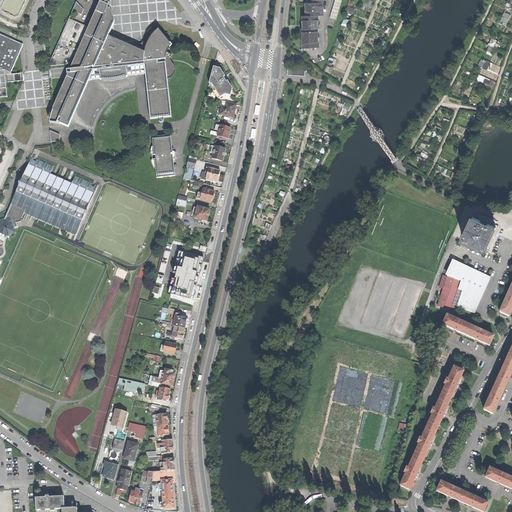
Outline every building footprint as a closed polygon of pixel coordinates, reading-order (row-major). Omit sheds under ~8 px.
[(60,124),(68,127),(76,110),(80,101),(89,80),(90,80),(92,80),(101,79),(101,80),(102,80),(107,81),(113,81),(117,81),(123,79),(127,78),(128,77),(128,76),(137,75),(138,75),(145,75),(150,119),(171,117),(167,79),(170,78),(171,77),(173,76),(175,74),(176,72),(176,70),(176,67),(175,65),(174,63),(173,62),(172,60),(171,58),(171,56),(172,54),(167,52),(169,49),(170,47),(172,46),(171,44),(158,30),(155,33),(152,27),(148,31),(147,34),(145,38),(143,42),(140,44),(137,46),(133,47),(128,45),(124,44),(108,37),(114,24),(114,22),(114,19),(110,9),(111,7),(109,3),(108,3),(108,2),(106,0),(103,0),(105,3),(105,5),(104,4),(101,3),(100,3),(99,4),(98,8),(96,12),(89,27),(86,26),(69,19),(65,27),(48,65),(64,64),(68,63),(70,60),(71,60),(71,59),(74,61),(70,69),(70,70),(71,72),(71,73),(69,74),(68,74),(67,77),(54,107),(49,118),(48,119),(50,119),(50,123),(57,124),(60,118),(62,119),(60,124)] [(307,4),(308,15),(318,15),(324,15),(323,0),(308,0),(309,0),(309,3),(307,4)] [(335,0),(331,18),(337,19),(342,0),(335,0)] [(76,2),(72,11),(81,14),(83,9),(76,2)] [(505,11),(502,21),(508,23),(511,14),(505,11)] [(304,27),(304,47),(319,47),(318,28),(319,28),(318,15),(308,15),(304,16),(305,25),(305,27),(304,27)] [(0,96),(4,93),(5,90),(6,89),(7,88),(8,82),(14,82),(20,81),(20,73),(13,74),(11,74),(11,72),(20,53),(23,45),(22,44),(21,45),(17,43),(15,42),(13,42),(12,43),(8,41),(0,37),(0,96)] [(307,68),(288,67),(288,71),(288,75),(291,75),(305,76),(305,71),(307,72),(307,68)] [(226,102),(234,104),(235,97),(219,70),(213,68),(209,83),(220,101),(223,101),(226,102)] [(346,101),(344,107),(350,110),(353,104),(346,101)] [(220,114),(233,118),(235,111),(236,104),(234,104),(226,102),(225,107),(222,106),(220,114)] [(217,136),(227,139),(229,133),(230,128),(220,125),(219,131),(217,136)] [(50,131),(52,142),(61,141),(60,138),(60,135),(59,135),(55,135),(55,133),(50,131)] [(168,177),(171,176),(168,151),(168,147),(168,144),(168,140),(169,136),(168,135),(165,136),(164,136),(163,137),(160,137),(158,137),(157,136),(155,136),(156,155),(155,155),(155,156),(154,157),(155,158),(155,159),(157,159),(158,177),(160,177),(162,177),(163,176),(165,176),(167,176),(168,177)] [(206,152),(213,154),(215,147),(207,145),(206,152)] [(212,159),(222,162),(224,155),(225,149),(215,146),(215,147),(213,154),(212,159)] [(0,258),(1,259),(2,258),(4,257),(5,255),(6,254),(6,252),(6,249),(7,245),(8,241),(10,237),(13,233),(16,231),(20,229),(18,225),(22,223),(21,220),(22,220),(23,217),(26,219),(28,216),(31,217),(29,222),(30,222),(32,218),(38,221),(37,225),(39,221),(46,224),(44,228),(46,224),(53,227),(51,231),(52,232),(53,227),(60,230),(58,234),(59,235),(61,231),(67,233),(65,238),(66,238),(68,234),(74,237),(72,241),(73,241),(76,234),(76,233),(93,194),(94,194),(98,186),(97,186),(96,187),(94,186),(93,189),(91,188),(92,185),(89,184),(90,183),(89,182),(89,184),(82,181),(83,179),(82,179),(81,180),(75,177),(75,176),(71,185),(50,175),(54,166),(53,166),(52,167),(46,165),(47,163),(46,163),(45,164),(39,161),(39,160),(38,161),(36,160),(35,163),(33,162),(34,159),(31,158),(32,157),(31,156),(27,164),(28,165),(11,202),(10,202),(7,210),(7,211),(4,218),(0,219),(0,258)] [(187,165),(194,167),(196,160),(189,158),(187,165)] [(212,180),(217,182),(218,176),(220,170),(206,167),(205,172),(207,173),(205,180),(211,182),(212,180)] [(189,173),(186,172),(184,178),(192,180),(195,169),(190,168),(189,173)] [(200,199),(211,202),(213,197),(214,191),(203,189),(202,193),(200,199)] [(202,220),(207,221),(208,216),(210,210),(197,207),(197,210),(196,212),(194,218),(199,219),(202,220)] [(494,220),(481,216),(480,220),(473,217),(463,238),(486,249),(490,239),(496,227),(489,224),(489,222),(493,224),(494,220)] [(490,279),(455,263),(448,279),(450,280),(445,291),(443,296),(439,304),(451,310),(449,315),(452,317),(455,312),(464,292),(465,292),(457,307),(474,315),(486,288),(490,279)] [(440,289),(445,291),(450,280),(448,279),(446,278),(440,289)] [(176,279),(173,288),(193,293),(196,284),(176,279)] [(193,293),(173,288),(171,298),(191,303),(193,293)] [(511,289),(510,288),(500,312),(509,316),(511,308),(511,289)] [(173,326),(174,326),(184,328),(186,324),(186,323),(188,323),(188,321),(189,320),(187,319),(187,318),(181,317),(181,315),(176,314),(174,320),(174,324),(173,326)] [(447,316),(443,325),(457,331),(478,340),(489,345),(493,336),(447,316)] [(179,338),(182,339),(184,334),(183,334),(184,331),(184,328),(174,326),(174,328),(173,332),(173,334),(172,337),(175,338),(179,338)] [(164,352),(174,354),(176,349),(177,344),(167,342),(166,346),(164,352)] [(511,346),(483,410),(492,414),(499,400),(508,378),(511,370),(511,346)] [(457,384),(458,382),(460,383),(463,377),(461,376),(463,371),(454,367),(448,379),(446,378),(444,383),(446,384),(440,397),(450,401),(452,397),(454,398),(457,390),(455,389),(456,387),(457,384)] [(171,386),(172,386),(174,379),(175,372),(172,372),(173,371),(164,369),(164,371),(160,370),(159,378),(162,378),(161,383),(171,386)] [(157,400),(166,402),(166,400),(168,400),(169,395),(170,389),(160,387),(159,391),(157,391),(156,397),(158,397),(157,400)] [(436,431),(439,426),(440,427),(444,420),(442,419),(442,417),(444,414),(445,413),(446,413),(450,407),(448,406),(450,401),(440,397),(435,408),(433,407),(430,413),(432,414),(427,426),(436,431)] [(118,426),(124,427),(128,413),(116,409),(112,424),(118,426)] [(159,415),(156,415),(157,426),(158,426),(168,425),(167,420),(168,420),(168,417),(167,414),(162,415),(159,415)] [(407,431),(408,424),(400,422),(399,429),(407,431)] [(136,432),(138,425),(129,423),(128,430),(136,432)] [(138,425),(136,432),(137,433),(144,434),(146,426),(138,425)] [(158,436),(161,436),(165,436),(168,435),(168,430),(168,425),(158,426),(158,436)] [(427,457),(430,449),(428,448),(429,447),(431,444),(431,442),(433,443),(436,436),(434,435),(436,431),(427,426),(422,438),(420,437),(417,443),(419,444),(414,456),(423,460),(425,456),(427,457)] [(162,449),(162,454),(171,453),(170,451),(174,451),(174,445),(173,440),(163,441),(163,443),(163,448),(162,449)] [(129,460),(134,461),(138,444),(128,442),(126,449),(126,452),(127,453),(125,458),(125,459),(129,460)] [(423,460),(414,456),(408,468),(406,467),(403,472),(406,473),(400,485),(410,490),(412,485),(414,486),(417,479),(415,478),(416,477),(417,473),(418,472),(420,472),(423,465),(421,464),(423,460)] [(165,469),(165,471),(176,471),(175,465),(175,459),(165,460),(165,462),(165,469)] [(108,478),(115,480),(119,465),(117,465),(107,462),(106,464),(103,477),(108,478)] [(509,488),(511,480),(511,478),(490,468),(485,477),(496,482),(509,488)] [(123,488),(127,489),(131,472),(122,470),(119,481),(118,485),(117,488),(118,488),(121,489),(123,489),(123,488)] [(153,481),(176,479),(176,471),(165,471),(155,472),(153,481)] [(163,491),(163,496),(174,495),(173,481),(162,482),(163,491)] [(460,502),(465,493),(441,482),(437,491),(448,496),(460,502)] [(133,503),(139,504),(142,493),(140,493),(141,491),(139,491),(139,492),(134,491),(132,491),(131,491),(128,502),(133,503)] [(470,506),(483,511),(488,503),(465,493),(460,502),(470,506)] [(164,505),(164,509),(175,509),(175,501),(174,495),(163,496),(164,505)] [(62,508),(64,508),(64,496),(49,497),(45,497),(35,497),(36,509),(62,508)]
